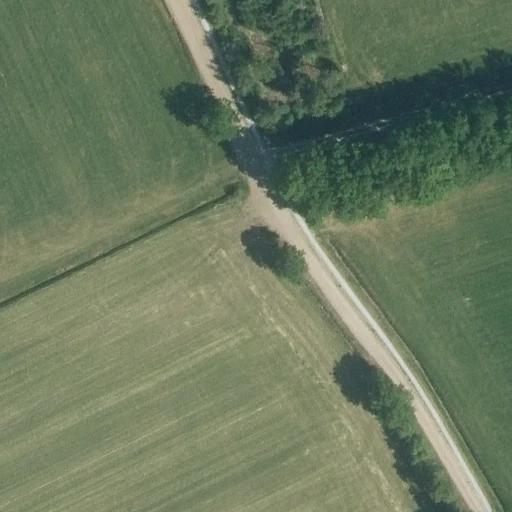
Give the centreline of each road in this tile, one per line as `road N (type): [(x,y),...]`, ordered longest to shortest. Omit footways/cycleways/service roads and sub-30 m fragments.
road 1 (track): [(475,511),(397,380),(267,201),(250,163)]
road 2 (track): [(250,163),(511,88)]
road 3 (track): [(250,163),(177,0)]
